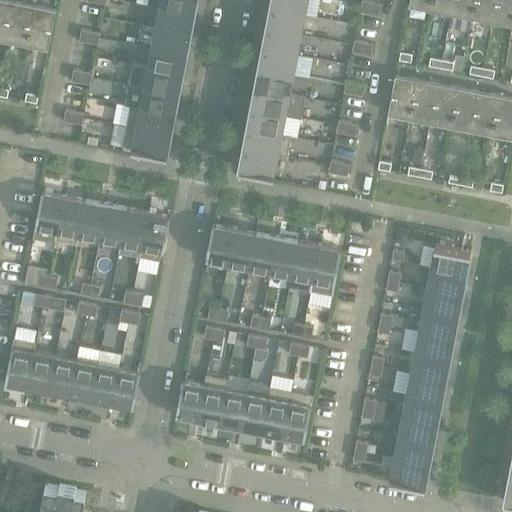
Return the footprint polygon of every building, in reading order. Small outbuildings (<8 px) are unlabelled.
[(14,1),(10,0),(0,0),(0,38),(6,39),(14,1)] [(158,0),(145,0),(142,17),(177,24),(181,4),(158,0)] [(287,0),(286,4),(321,10),(323,0),(287,0)] [(410,0),(410,4),(432,9),(433,0),(410,0)] [(454,0),(433,0),(432,9),(452,13),(454,0)] [(475,0),(454,0),(452,13),(472,17),(475,0)] [(497,0),(475,0),(472,17),(493,21),(497,0)] [(511,0),(497,0),(493,21),(511,24),(511,0)] [(34,4),(14,1),(6,39),(27,43),(34,4)] [(88,1),(86,13),(94,14),(96,2),(88,1)] [(96,2),(94,14),(101,16),(104,4),(96,2)] [(56,9),(34,4),(27,43),(48,48),(56,9)] [(286,4),(283,24),(317,30),(321,10),(286,4)] [(362,12),(359,24),(367,25),(370,14),(362,12)] [(370,14),(367,25),(375,27),(377,15),(370,14)] [(142,17),(138,37),(173,44),(177,24),(142,17)] [(283,24),(279,44),(314,50),(317,30),(283,24)] [(138,37),(134,58),(169,64),(173,44),(138,37)] [(80,41),(78,53),(86,54),(88,43),(80,41)] [(88,43),(86,54),(94,56),(96,44),(88,43)] [(279,44),(275,64),(310,70),(314,50),(279,44)] [(354,52),(352,64),(360,65),(362,54),(354,52)] [(411,62),(413,54),(401,52),(399,60),(411,62)] [(362,54),(360,65),(367,67),(370,55),(362,54)] [(441,68),(442,60),(430,57),(429,66),(441,68)] [(134,58),(130,78),(165,84),(169,64),(134,58)] [(453,70),(454,62),(442,60),(441,68),(453,70)] [(275,64),(271,84),(306,90),(310,70),(275,64)] [(482,76),(484,68),(472,65),(470,74),(482,76)] [(494,78),(496,70),(484,68),(482,76),(494,78)] [(397,74),(396,79),(389,113),(411,117),(418,79),(397,74)] [(130,78),(126,98),(161,104),(165,84),(130,78)] [(438,83),(418,79),(411,117),(431,121),(438,83)] [(72,81),(70,93),(78,94),(80,83),(72,81)] [(80,83),(78,94),(86,96),(88,84),(80,83)] [(459,87),(438,83),(431,121),(452,125),(459,87)] [(271,84),(267,104),(302,111),(306,90),(271,84)] [(0,95),(7,97),(9,89),(0,87),(0,95)] [(479,90),(459,87),(452,125),(472,129),(479,90)] [(500,94),(479,90),(472,129),(492,133),(500,94)] [(346,92),(344,104),(352,105),(354,94),(346,92)] [(38,103),(39,95),(27,93),(26,101),(38,103)] [(354,94),(352,105),(360,107),(362,95),(354,94)] [(511,96),(500,94),(492,133),(511,136),(511,96)] [(126,98),(122,118),(157,124),(161,104),(126,98)] [(267,104),(263,124),(298,131),(302,111),(267,104)] [(122,118),(119,138),(153,144),(157,124),(122,118)] [(65,121),(62,133),(70,134),(73,123),(65,121)] [(73,123),(70,134),(78,136),(80,124),(73,123)] [(263,124),(259,144),(294,151),(298,131),(263,124)] [(339,132),(336,144),(344,146),(346,134),(339,132)] [(346,134),(344,146),(352,147),(354,135),(346,134)] [(119,138),(115,159),(149,165),(153,144),(119,138)] [(259,144),(256,164),(290,171),(294,151),(259,144)] [(390,171),(392,163),(380,160),(378,168),(390,171)] [(256,164),(251,185),(286,192),(290,171),(256,164)] [(420,177),(422,169),(410,166),(408,174),(420,177)] [(434,171),(422,169),(420,177),(432,179),(434,171)] [(331,172),(329,184),(336,186),(339,174),(331,172)] [(339,174),(336,186),(344,187),(346,176),(339,174)] [(461,185),(463,176),(451,174),(449,182),(461,185)] [(475,179),(463,176),(461,185),(473,187),(475,179)] [(502,192),(504,184),(492,182),(490,190),(502,192)] [(31,200),(25,234),(47,239),(53,204),(31,200)] [(47,239),(68,243),(75,208),(53,204),(47,239)] [(68,243),(89,247),(96,212),(75,208),(68,243)] [(89,247),(110,251),(117,216),(96,212),(89,247)] [(110,251),(131,255),(138,220),(117,216),(110,251)] [(138,220),(131,255),(154,259),(160,224),(138,220)] [(220,236),(213,271),(235,275),(242,240),(220,236)] [(235,275),(256,279),(263,244),(242,240),(235,275)] [(256,279),(278,283),(284,248),(263,244),(256,279)] [(434,244),(430,266),(465,273),(469,251),(434,244)] [(278,283),(299,287),(306,253),(284,248),(278,283)] [(394,252),(393,259),(405,262),(406,254),(394,252)] [(299,287),(320,292),(327,257),(306,253),(299,287)] [(49,259),(37,257),(35,265),(47,267),(49,259)] [(327,257),(320,292),(342,296),(349,261),(327,257)] [(47,267),(35,265),(34,273),(46,275),(47,267)] [(430,266),(426,288),(461,294),(465,273),(430,266)] [(390,273),(389,281),(401,283),(402,275),(390,273)] [(389,281),(387,289),(399,291),(401,283),(389,281)] [(426,288),(422,309),(457,315),(461,294),(426,288)] [(73,289),(71,300),(78,302),(81,290),(73,289)] [(81,290),(78,302),(86,303),(89,292),(81,290)] [(115,297),(113,309),(121,310),(123,298),(115,297)] [(123,298),(121,310),(129,312),(131,300),(123,298)] [(70,305),(67,317),(75,319),(78,307),(70,305)] [(78,307),(75,319),(83,320),(85,308),(78,307)] [(39,311),(27,309),(25,317),(37,319),(39,311)] [(422,309),(418,330),(453,337),(457,315),(422,309)] [(112,313),(110,325),(118,327),(120,315),(112,313)] [(120,315),(118,327),(126,328),(128,316),(120,315)] [(383,315),(381,323),(393,325),(394,317),(383,315)] [(37,319),(25,317),(24,325),(36,327),(37,319)] [(219,317),(217,329),(225,330),(227,318),(219,317)] [(227,318),(225,330),(232,332),(235,320),(227,318)] [(381,323),(380,331),(391,333),(393,325),(381,323)] [(261,325),(259,337),(267,338),(269,327),(261,325)] [(269,327),(267,338),(275,340),(277,328),(269,327)] [(418,330),(414,351),(449,358),(453,337),(418,330)] [(216,333),(214,345),(221,347),(224,335),(216,333)] [(304,333),(302,345),(309,346),(312,335),(304,333)] [(224,335),(221,347),(229,348),(232,337),(224,335)] [(312,335),(309,346),(317,348),(320,336),(312,335)] [(258,342),(256,353),(264,355),(266,343),(258,342)] [(266,343),(264,355),(272,356),(274,345),(266,343)] [(2,349),(0,361),(0,384),(18,388),(24,354),(2,349)] [(301,350),(298,362),(306,363),(308,351),(301,350)] [(308,351),(306,363),(314,365),(316,353),(308,351)] [(414,351),(410,373),(445,379),(449,358),(414,351)] [(18,388),(39,393),(46,358),(24,354),(18,388)] [(39,393),(60,397),(67,362),(46,358),(39,393)] [(375,358),(373,366),(385,368),(386,360),(375,358)] [(60,397),(81,401),(88,366),(67,362),(60,397)] [(81,401),(103,405),(109,370),(88,366),(81,401)] [(373,366),(372,374),(383,376),(385,368),(373,366)] [(109,370),(103,405),(125,409),(131,374),(109,370)] [(410,373),(407,394),(441,400),(445,379),(410,373)] [(191,386),(184,421),(206,425),(213,390),(191,386)] [(206,425),(228,429),(234,394),(213,390),(206,425)] [(228,429),(249,433),(255,398),(234,394),(228,429)] [(407,394),(403,415),(438,422),(441,400),(407,394)] [(249,433),(270,437),(277,402),(255,398),(249,433)] [(367,400),(365,408),(377,410),(379,402),(367,400)] [(270,437),(291,441),(298,406),(277,402),(270,437)] [(298,406),(291,441),(313,446),(320,411),(298,406)] [(365,408),(364,416),(376,418),(377,410),(365,408)] [(403,415),(399,436),(434,443),(438,422),(403,415)] [(399,436),(395,458),(430,464),(434,443),(399,436)] [(359,443),(357,451),(369,453),(371,445),(359,443)] [(357,451),(356,458),(368,461),(369,453),(357,451)] [(395,458),(391,480),(426,486),(430,464),(395,458)] [(46,484),(40,511),(83,511),(87,492),(46,484)]
